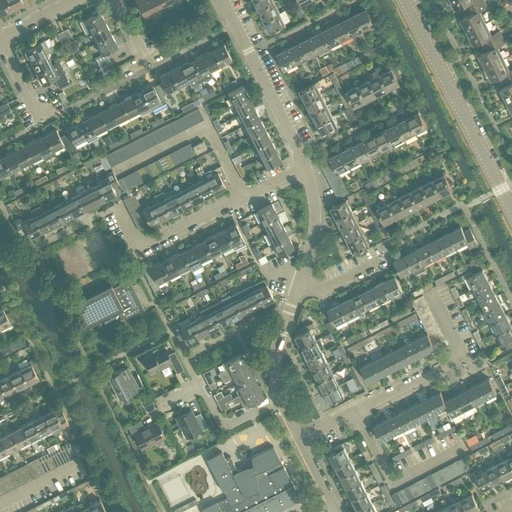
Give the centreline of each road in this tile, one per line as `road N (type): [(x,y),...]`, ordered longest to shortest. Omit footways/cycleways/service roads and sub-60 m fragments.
road 1 (tertiary): [(511,209),(405,0)]
road 2 (residential): [(353,410),(463,354),(430,290)]
road 3 (residential): [(305,164),(222,0)]
road 4 (residential): [(241,197),(206,126),(116,171)]
road 5 (residential): [(467,445),(393,482),(353,410)]
road 6 (residential): [(116,205),(138,248),(241,197)]
road 7 (residential): [(155,406),(198,384),(221,419),(277,391)]
road 8 (residential): [(297,288),(314,208),(305,164)]
